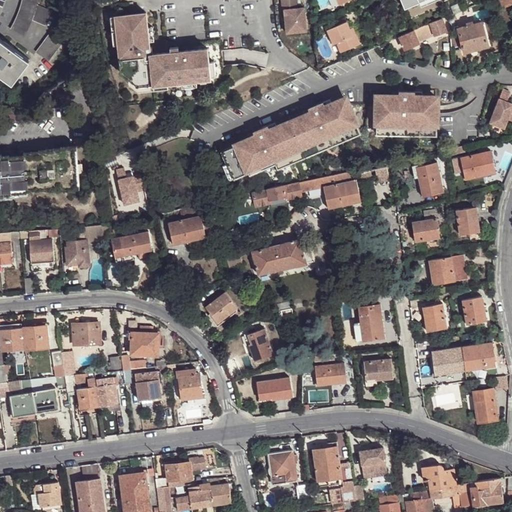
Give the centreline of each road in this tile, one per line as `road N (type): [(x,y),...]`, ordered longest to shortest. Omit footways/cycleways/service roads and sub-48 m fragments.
road 1 (unclassified): [(0,308),(106,300),(157,312),(193,335),(218,368),(236,432)]
road 2 (unclassified): [(236,432),(376,419),(511,461)]
road 3 (unclassified): [(0,464),(236,432)]
